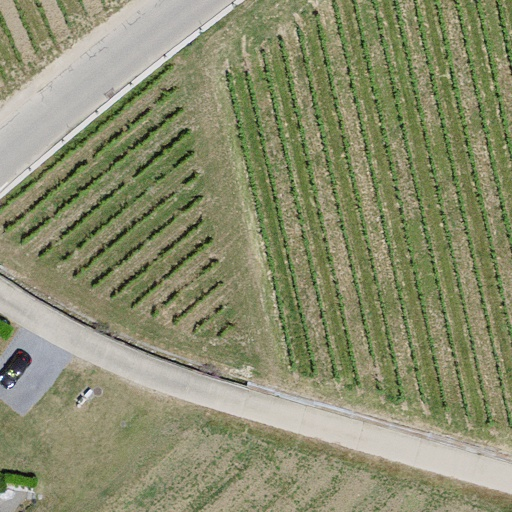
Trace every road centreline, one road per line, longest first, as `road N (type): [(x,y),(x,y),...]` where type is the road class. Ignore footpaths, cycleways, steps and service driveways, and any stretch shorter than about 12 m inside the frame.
road 1 (track): [(511,478),(117,360),(0,293)]
road 2 (tertiary): [(0,153),(191,0)]
